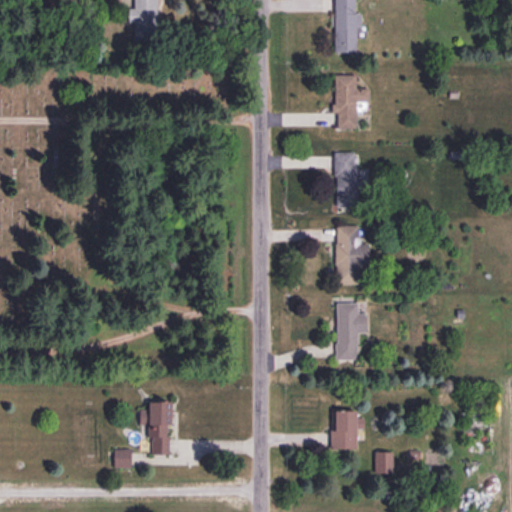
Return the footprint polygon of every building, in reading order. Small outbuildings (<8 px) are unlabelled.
[(156,0),(131,0),(131,31),(156,31),(156,0)] [(331,0),(331,51),(355,52),(356,12),(354,12),(353,0),(331,0)] [(332,74),(331,127),(353,128),(353,101),(365,102),(365,89),(352,89),(353,74),(332,74)] [(332,206),(357,206),(357,151),(332,151),(332,206)] [(333,226),(333,284),(363,284),(363,226),(333,226)] [(364,303),(333,303),(333,358),(355,358),(355,330),(364,330),(364,303)] [(142,400),(141,437),(148,437),(148,452),(166,453),(167,400),(142,400)] [(353,449),(353,410),(327,410),(327,449),(353,449)] [(127,449),(110,449),(110,466),(127,466),(127,449)]
